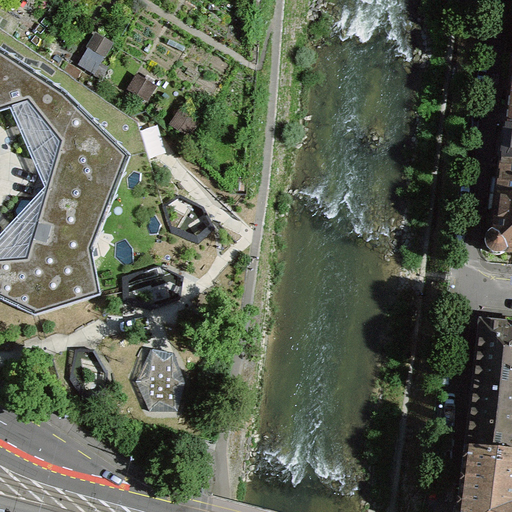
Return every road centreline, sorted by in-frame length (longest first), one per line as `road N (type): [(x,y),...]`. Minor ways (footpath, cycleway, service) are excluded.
road 1 (residential): [(466,282),(502,0)]
road 2 (residential): [(438,511),(466,282)]
road 3 (primary): [(205,511),(0,427)]
